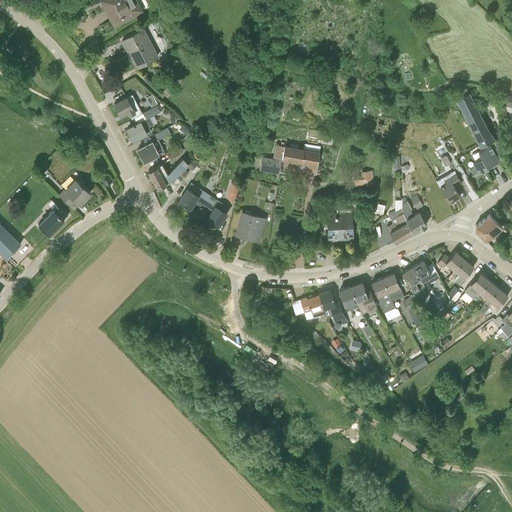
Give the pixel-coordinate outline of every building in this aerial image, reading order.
[(103,0),(116,24),(143,10),(137,0),(103,0)] [(69,10),(63,4),(59,7),(65,14),(69,10)] [(137,66),(158,55),(144,28),(131,35),(122,40),(129,53),(130,52),(137,66)] [(373,96),(373,100),(382,100),(382,89),(374,88),(373,90),(371,90),(370,96),(373,96)] [(494,137),(493,136),(469,93),(467,94),(457,99),(481,145),(494,137)] [(503,98),(505,105),(511,107),(511,106),(511,97),(510,95),(503,98)] [(120,115),(127,112),(130,116),(136,112),(127,97),(114,104),(120,115)] [(150,117),(160,111),(157,105),(143,112),(146,118),(149,117),(150,117)] [(241,115),(235,132),(247,136),(253,120),(241,115)] [(142,136),(147,133),(151,131),(148,126),(153,123),(150,117),(149,117),(146,118),(141,121),(136,124),(127,128),(133,140),(142,136)] [(185,124),(177,129),(181,136),(189,131),(185,124)] [(155,133),(158,139),(170,133),(167,127),(155,133)] [(319,143),(331,146),(332,142),(326,140),(327,139),(320,137),(319,143)] [(255,140),(253,150),(262,152),(263,150),(271,152),(272,146),(264,144),(265,142),(255,140)] [(498,158),(496,154),(502,151),(499,147),(495,140),(478,151),(479,153),(470,169),(473,174),(472,175),(479,172),(479,173),(488,167),(487,165),(498,158)] [(153,157),(160,153),(153,141),(138,149),(144,162),(153,157)] [(273,155),(302,161),(309,163),(308,171),(317,172),(319,163),(320,153),(318,153),(320,146),(305,143),(304,149),(285,145),(284,146),(275,143),(273,155)] [(167,152),(170,159),(181,153),(178,146),(167,152)] [(237,147),(231,146),(229,153),(236,155),(237,147)] [(185,155),(183,157),(189,163),(191,161),(187,157),(186,156),(185,155)] [(279,172),(282,160),(262,156),(260,168),(279,172)] [(186,166),(189,163),(183,157),(169,172),(167,173),(162,163),(157,165),(149,170),(158,188),(172,180),(179,173),(183,168),(186,166)] [(191,161),(189,163),(186,166),(191,171),(197,165),(192,160),(191,161)] [(407,164),(407,163),(401,166),(403,172),(410,170),(409,167),(407,164)] [(361,171),(361,178),(353,179),(354,189),(374,187),(372,170),(361,171)] [(460,196),(455,187),(462,184),(454,170),(436,180),(449,202),(460,196)] [(102,181),(104,185),(112,182),(110,177),(106,175),(102,177),(102,181)] [(91,192),(83,185),(76,178),(64,190),(64,189),(58,194),(70,206),(75,200),(80,205),(84,200),(83,199),(91,192)] [(208,210),(215,198),(191,182),(184,193),(179,201),(190,208),(194,202),(208,210)] [(227,205),(233,207),(237,192),(231,190),(227,205)] [(423,205),(417,194),(411,198),(417,208),(423,205)] [(414,214),(407,200),(405,196),(401,198),(402,206),(403,212),(413,231),(426,224),(421,215),(419,211),(414,214)] [(226,213),(221,210),(225,204),(215,198),(208,210),(211,212),(207,219),(218,226),(223,218),(226,213)] [(68,215),(61,208),(58,205),(54,209),(53,208),(38,224),(49,235),(68,215)] [(395,241),(413,231),(403,212),(402,206),(388,213),(393,222),(387,226),(395,241)] [(262,229),(265,217),(242,211),(239,225),(236,234),(246,237),(246,235),(259,239),(262,229)] [(352,228),(352,212),(352,211),(328,212),(328,227),(329,237),(343,237),(343,238),(353,238),(352,228)] [(475,229),(485,239),(502,227),(489,214),(475,225),(475,229)] [(21,243),(14,236),(0,223),(0,251),(7,258),(21,243)] [(454,270),(464,258),(455,250),(449,257),(445,253),(437,262),(441,266),(445,262),(454,270)] [(459,284),(474,266),(464,258),(454,270),(460,274),(455,281),(459,284)] [(435,268),(430,271),(424,259),(413,265),(421,279),(427,275),(431,282),(440,277),(435,268)] [(413,291),(424,285),(421,279),(413,265),(402,271),(413,291)] [(479,291),(489,279),(480,271),(470,283),(479,291)] [(398,295),(403,293),(394,272),(383,277),(389,291),(395,288),(398,295)] [(389,291),(383,277),(371,282),(375,291),(377,296),(384,312),(395,307),(389,291)] [(488,299),(499,287),(489,279),(479,291),(488,298),(488,299)] [(362,281),(351,286),(358,306),(363,313),(368,310),(371,309),(377,307),(375,302),(370,289),(366,291),(362,281)] [(352,308),(358,306),(351,286),(339,290),(343,299),(346,310),(352,308)] [(498,307),(501,303),(508,295),(499,287),(488,299),(479,309),(483,312),(488,306),(490,307),(493,303),(498,307)] [(334,302),(333,299),(330,289),(319,293),(325,312),(327,316),(333,314),(335,320),(340,318),(342,324),(348,321),(342,311),(338,301),(334,302)] [(313,316),(325,312),(319,293),(300,299),(306,316),(312,314),(313,316)] [(449,300),(446,295),(436,300),(439,305),(449,300)] [(415,306),(411,298),(410,297),(403,301),(408,311),(415,306)] [(431,314),(438,314),(440,312),(433,302),(427,306),(431,314)] [(511,324),(511,306),(507,314),(511,318),(501,327),(496,331),(498,333),(503,330),(504,331),(511,324)] [(417,308),(409,311),(415,324),(422,320),(417,308)] [(511,331),(511,324),(504,331),(503,330),(498,333),(493,337),(495,341),(502,336),(503,337),(504,336),(505,338),(507,336),(511,331)] [(438,330),(443,335),(447,330),(443,326),(438,330)] [(447,337),(441,342),(444,346),(451,342),(447,337)] [(332,341),(336,348),(341,345),(337,338),(332,341)] [(398,345),(392,348),(396,356),(402,352),(398,345)] [(422,367),(428,363),(423,355),(417,358),(422,365),(422,367)] [(397,375),(390,380),(394,385),(400,381),(397,375)]
